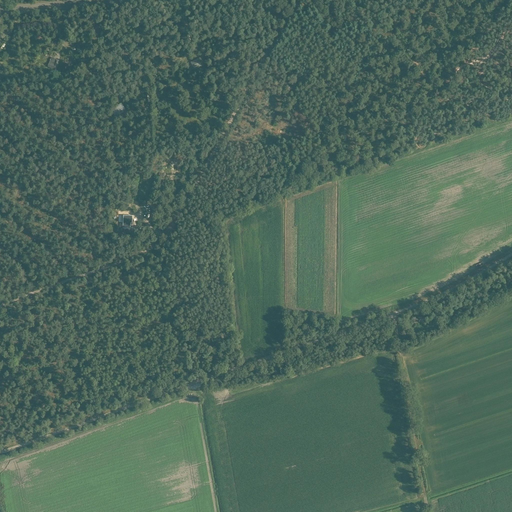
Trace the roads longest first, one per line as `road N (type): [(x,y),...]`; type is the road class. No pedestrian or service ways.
road 1 (unclassified): [(0,455),(415,306),(511,253)]
road 2 (track): [(0,305),(162,242),(299,0)]
road 3 (track): [(392,314),(426,511)]
